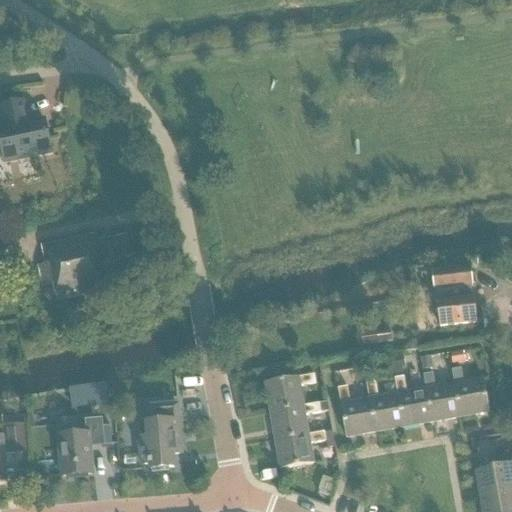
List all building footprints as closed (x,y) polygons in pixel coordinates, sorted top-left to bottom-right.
[(0,129),(0,148),(4,166),(53,156),(46,120),(31,123),(26,101),(0,106),(0,126),(1,129),(0,129)] [(0,236),(0,259),(12,257),(7,235),(0,236)] [(127,279),(123,259),(130,257),(126,238),(98,244),(96,236),(41,247),(45,265),(38,266),(42,287),(53,285),(56,301),(97,293),(97,291),(108,291),(107,284),(127,279)] [(470,270),(432,274),(434,292),(438,291),(439,303),(437,303),(440,328),(476,324),(474,299),(472,299),(470,287),(472,287),(470,270)] [(362,334),(363,346),(378,344),(377,332),(362,334)] [(463,353),(450,355),(452,366),(465,364),(463,353)] [(390,359),(393,371),(405,369),(403,356),(390,359)] [(430,357),(419,360),(422,372),(433,369),(430,357)] [(451,372),(454,386),(459,419),(488,414),(482,381),(463,384),(460,370),(451,372)] [(431,424),(459,419),(454,386),(434,389),(432,375),(423,377),(425,391),(431,424)] [(314,377),(264,385),(269,414),(303,408),(300,389),(316,386),(314,377)] [(403,378),(394,380),(397,396),(403,429),(431,424),(425,391),(406,394),(403,378)] [(375,383),(366,385),(369,401),(375,434),(403,429),(397,396),(378,399),(375,383)] [(338,390),(346,439),(375,434),(369,401),(349,404),(347,388),(338,390)] [(319,405),(303,408),(269,414),(274,442),(308,436),(305,417),(329,413),(327,404),(319,405)] [(173,469),(172,456),(181,455),(177,407),(148,410),(149,425),(146,425),(147,439),(138,440),(141,466),(150,465),(150,471),(173,469)] [(91,476),(89,447),(103,446),(101,421),(85,422),(87,436),(59,438),(62,478),(91,476)] [(0,483),(5,483),(3,456),(17,455),(14,427),(0,427),(0,432),(1,439),(0,439),(0,483)] [(324,434),(308,436),(274,442),(279,471),(313,465),(310,445),(326,443),(324,434)] [(480,499),(511,493),(511,466),(476,473),(480,499)] [(511,511),(511,493),(480,499),(482,511),(511,511)]
